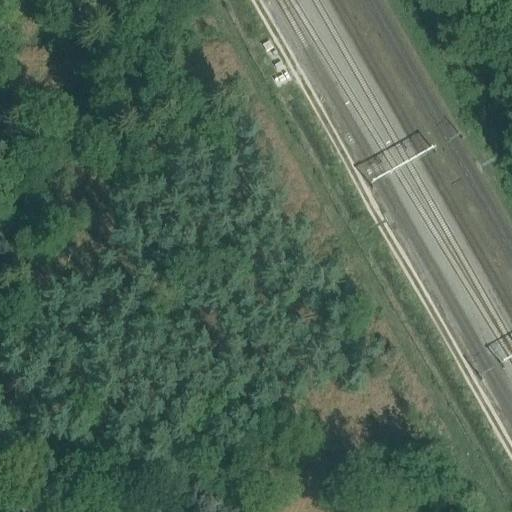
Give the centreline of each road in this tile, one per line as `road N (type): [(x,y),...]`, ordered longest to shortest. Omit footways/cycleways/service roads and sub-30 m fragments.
road 1 (track): [(210,0),(473,462)]
road 2 (track): [(501,511),(473,462),(432,511)]
